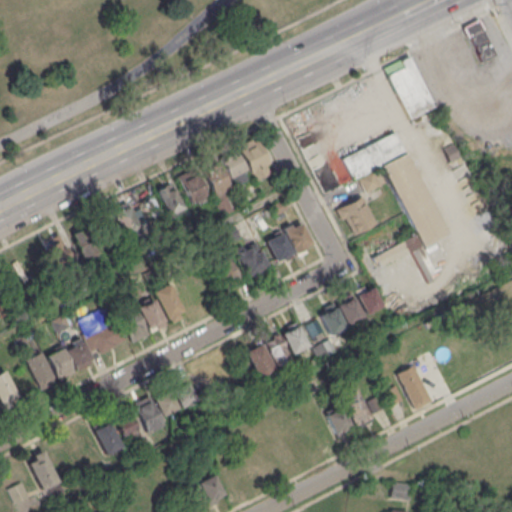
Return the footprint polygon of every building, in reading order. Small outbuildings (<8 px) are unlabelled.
[(478,63),(459,28),(476,19),(495,54),(478,63)] [(408,118),(384,68),(407,57),(432,107),(408,118)] [(339,158),(350,179),(377,165),(413,235),(372,256),(378,266),(419,245),(443,233),(392,132),(339,158)] [(251,179),(236,149),(254,140),(269,169),(251,179)] [(446,160),(440,148),(449,143),(455,155),(446,160)] [(218,160),(232,152),(246,178),(231,186),(218,160)] [(210,195),(196,168),(213,159),(227,186),(210,195)] [(363,191),(356,178),(375,168),(382,181),(363,191)] [(186,203),(175,178),(191,170),(203,195),(186,203)] [(165,214),(153,191),(168,183),(180,206),(165,214)] [(214,202),(221,214),(231,209),(224,196),(214,202)] [(358,196),(371,223),(350,234),(337,207),(358,196)] [(272,215),(268,206),(281,199),(285,208),(272,215)] [(137,228),(123,203),(108,211),(122,236),(137,228)] [(298,223),(308,244),(293,252),(282,231),(298,223)] [(237,235),(232,224),(220,230),(226,241),(237,235)] [(80,263),(65,234),(79,227),(94,256),(80,263)] [(274,263),(262,241),(279,232),(291,254),(274,263)] [(58,280),(73,272),(56,239),(41,246),(58,280)] [(245,276),(231,250),(253,239),(266,265),(245,276)] [(238,279),(223,252),(208,260),(223,287),(238,279)] [(147,285),(141,273),(152,267),(158,279),(147,285)] [(130,297),(143,291),(136,278),(123,284),(130,297)] [(151,291),(166,283),(181,314),(166,321),(151,291)] [(113,300),(121,296),(115,286),(107,290),(113,300)] [(363,313),(352,294),(368,286),(379,304),(363,313)] [(360,315),(349,296),(333,305),(344,324),(360,315)] [(148,331),(134,305),(150,297),(164,323),(148,331)] [(327,334),(316,315),(332,306),(343,326),(327,334)] [(130,342),(145,334),(132,308),(116,316),(130,342)] [(54,332),(48,319),(60,313),(67,325),(54,332)] [(122,339),(112,320),(90,332),(88,329),(79,334),(88,351),(94,348),(97,353),(122,339)] [(289,353),(279,332),(294,325),(304,346),(289,353)] [(16,351),(11,339),(20,334),(26,346),(16,351)] [(273,365),(262,343),(276,335),(288,357),(273,365)] [(310,347),(317,359),(333,350),(326,337),(310,347)] [(75,369),(63,347),(79,339),(90,361),(75,369)] [(255,377),(241,351),(257,342),(271,368),(255,377)] [(56,380),(43,355),(59,347),(71,372),(56,380)] [(37,388),(23,359),(37,352),(52,381),(37,388)] [(412,408),(394,373),(410,365),(428,400),(412,408)] [(0,405),(15,397),(1,369),(0,369),(0,405)] [(176,404),(168,389),(182,381),(190,396),(176,404)] [(367,416),(351,385),(334,394),(350,425),(367,416)] [(387,404),(380,391),(392,385),(399,398),(387,404)] [(159,415),(151,400),(165,392),(174,407),(159,415)] [(371,411),(365,400),(376,394),(382,406),(371,411)] [(142,431),(131,408),(146,400),(157,424),(142,431)] [(332,434),(322,414),(338,406),(348,426),(332,434)] [(119,436),(111,420),(125,412),(133,428),(119,436)] [(102,453),(89,429),(103,421),(116,446),(102,453)] [(189,467),(182,452),(195,445),(202,460),(189,467)] [(37,490),(53,481),(38,451),(21,459),(37,490)] [(194,482),(210,474),(220,494),(204,502),(194,482)] [(26,496),(18,481),(4,488),(12,503),(26,496)] [(389,497),(407,499),(409,484),(391,482),(389,497)] [(77,511),(92,511),(93,501),(78,500),(77,511)]
